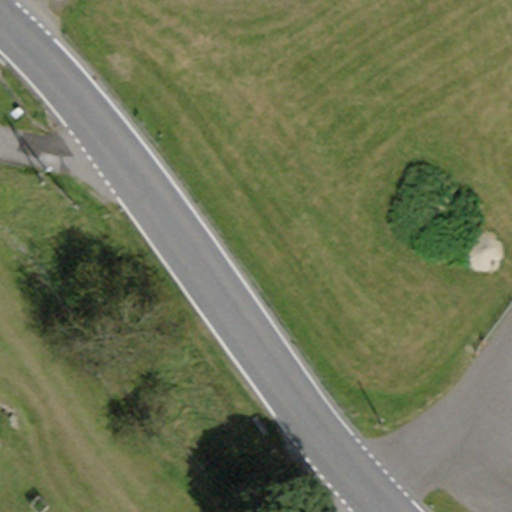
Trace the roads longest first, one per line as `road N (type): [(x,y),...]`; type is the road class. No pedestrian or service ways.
road 1 (tertiary): [(386,511),(326,442),(111,143),(0,18)]
road 2 (unknown): [(326,442),(466,456),(511,452)]
